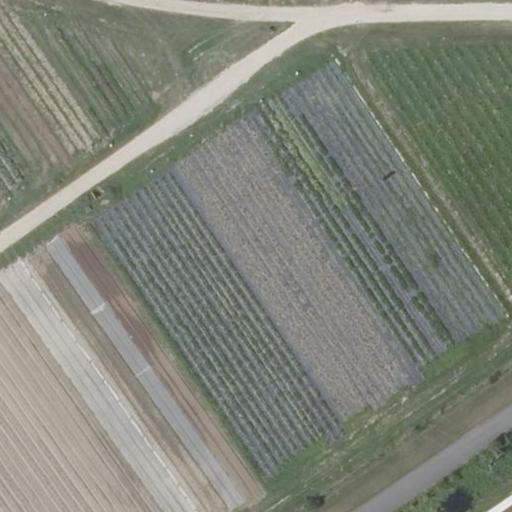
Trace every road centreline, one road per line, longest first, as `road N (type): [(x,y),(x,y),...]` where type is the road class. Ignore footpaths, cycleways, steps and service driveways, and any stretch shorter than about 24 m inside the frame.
road 1 (track): [(329,17),(219,84),(0,246)]
road 2 (track): [(123,0),(329,17)]
road 3 (track): [(329,17),(511,15)]
